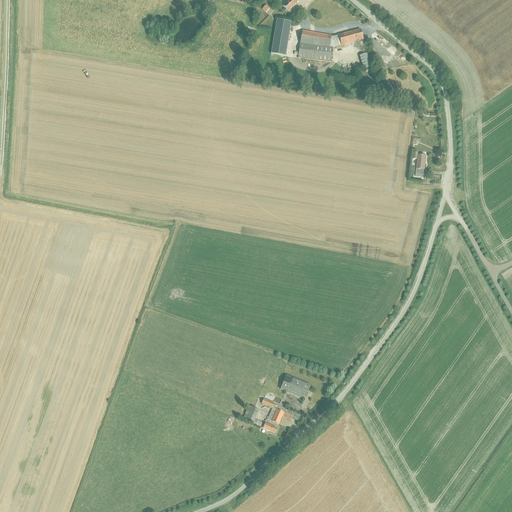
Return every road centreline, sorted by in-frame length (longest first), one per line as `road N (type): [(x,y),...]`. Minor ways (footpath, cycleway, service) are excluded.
road 1 (unclassified): [(198,511),(235,492),(347,387),(403,311),(437,222)]
road 2 (unclassified): [(445,196),(444,88),(351,0)]
